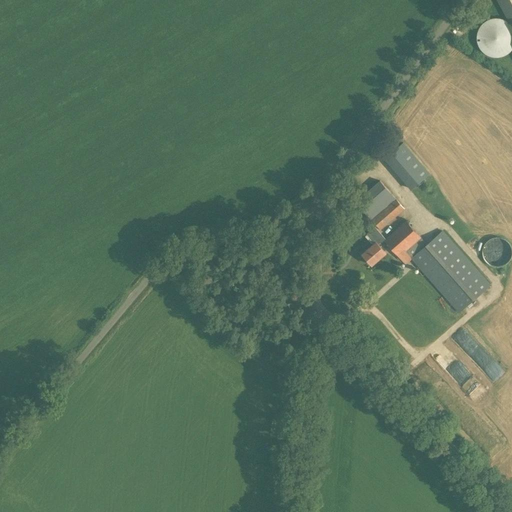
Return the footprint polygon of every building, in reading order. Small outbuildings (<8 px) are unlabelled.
[(511,0),(498,0),(511,25),(511,0)] [(511,34),(511,33),(509,30),(506,28),(502,26),(498,25),(494,25),(491,25),(488,26),(484,28),(481,31),(479,34),(477,37),(476,41),(476,44),(477,48),(478,51),(480,55),(482,58),(486,60),(490,62),(493,63),(496,63),(500,63),(504,61),(507,59),(510,57),(511,54),(511,53),(511,34)] [(411,190),(430,173),(404,141),(384,159),(411,190)] [(380,230),(405,209),(380,180),(355,202),(380,230)] [(385,238),(391,245),(389,247),(405,265),(411,260),(459,314),(491,285),(444,230),(427,244),(407,220),(385,238)] [(366,234),(375,243),(362,254),(371,265),(385,252),(384,251),(389,247),(391,245),(385,238),(375,227),(366,234)] [(511,247),(511,246),(509,243),(506,241),(504,239),(501,238),(497,238),(492,239),(489,241),(486,243),(484,246),(483,249),(482,251),(482,255),(482,259),(483,261),(485,264),(487,266),(490,268),(492,269),(495,270),(499,270),(504,269),(507,267),(510,265),(511,262),(511,261),(511,247)]
